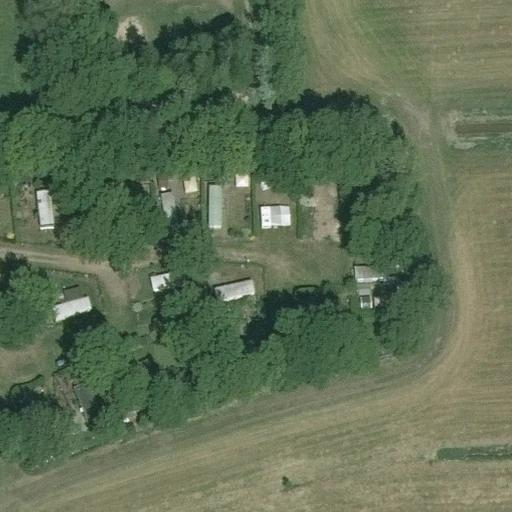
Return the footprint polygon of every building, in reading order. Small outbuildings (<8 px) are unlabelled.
[(371,214),(372,178),(358,178),(358,214),(371,214)] [(374,192),(391,191),(391,178),(373,179),(374,192)] [(215,191),(214,231),(226,231),(227,191),(215,191)] [(142,225),(135,192),(108,195),(114,230),(142,225)] [(290,193),(261,195),(262,206),(291,205),(290,193)] [(57,195),(42,196),(43,231),(59,231),(57,195)] [(167,198),(168,236),(181,235),(180,197),(167,198)] [(336,238),(336,205),(323,205),(323,237),(336,238)] [(359,271),(359,282),(378,284),(378,273),(359,271)] [(155,283),(158,295),(191,287),(188,274),(155,283)] [(219,291),(221,304),(260,299),(258,286),(219,291)] [(0,315),(10,313),(3,290),(0,291),(0,315)] [(238,373),(250,370),(238,332),(226,335),(238,373)] [(156,377),(150,364),(122,376),(130,396),(140,392),(138,385),(156,377)] [(25,392),(31,412),(51,405),(45,386),(25,392)]
